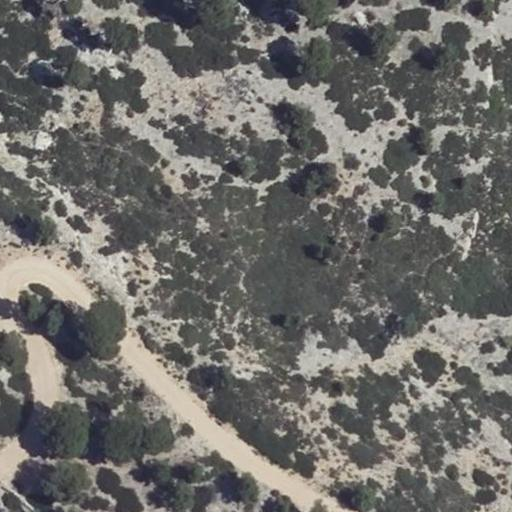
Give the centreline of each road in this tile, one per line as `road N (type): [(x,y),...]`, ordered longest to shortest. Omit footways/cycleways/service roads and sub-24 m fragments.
road 1 (track): [(327,511),(179,400),(34,268),(5,278),(0,296)]
road 2 (track): [(0,301),(39,384),(31,431),(0,466)]
